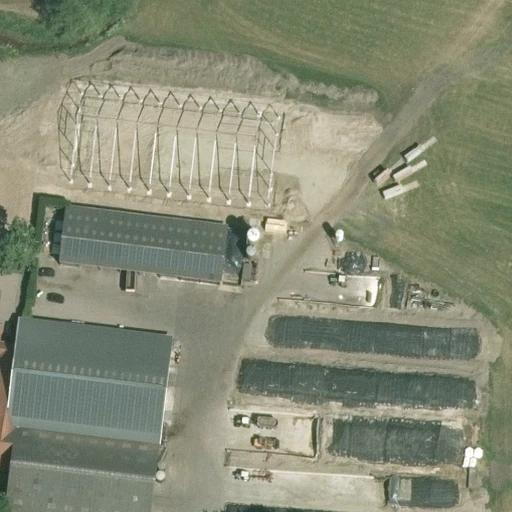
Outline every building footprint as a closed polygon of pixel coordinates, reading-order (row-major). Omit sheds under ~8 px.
[(278,118),(80,95),(69,184),(268,208),(278,118)] [(226,231),(88,214),(66,211),(59,267),(219,287),(226,231)] [(351,287),(351,307),(398,307),(398,288),(351,287)] [(0,472),(11,474),(5,511),(149,511),(170,345),(19,326),(16,350),(0,348),(0,472)] [(341,395),(362,396),(363,377),(341,377),(341,395)] [(193,431),(193,405),(184,405),(184,432),(193,431)] [(232,415),(231,452),(316,454),(317,417),(232,415)]
